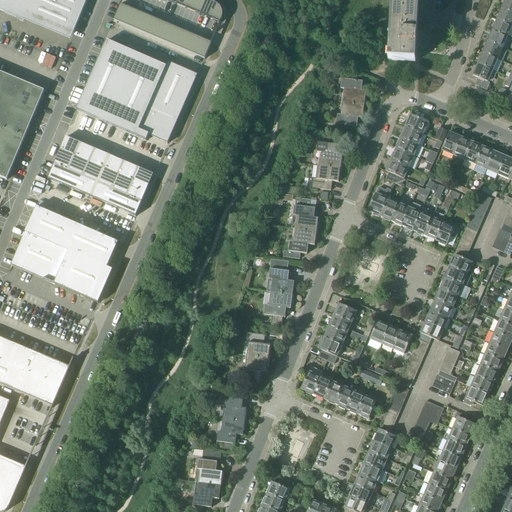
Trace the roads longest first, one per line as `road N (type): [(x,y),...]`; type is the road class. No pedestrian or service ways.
road 1 (unclassified): [(26,511),(237,24),(232,0)]
road 2 (unclassified): [(0,252),(105,0)]
road 3 (residential): [(275,399),(342,221)]
road 4 (residential): [(342,221),(382,112),(401,97)]
road 5 (residential): [(406,295),(423,255),(342,221)]
road 6 (tertiary): [(461,511),(511,396)]
road 7 (residential): [(330,468),(347,429),(275,399)]
road 8 (residential): [(232,511),(275,399)]
